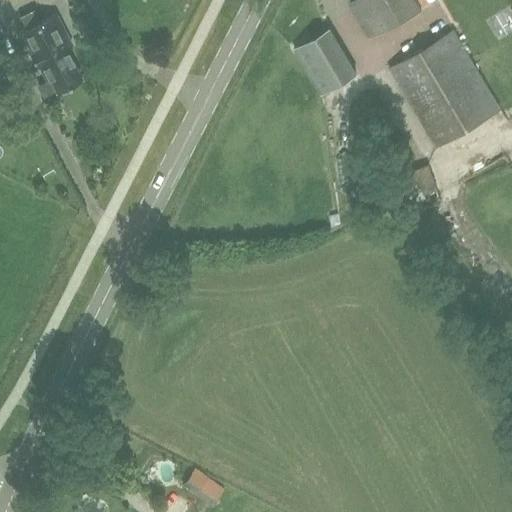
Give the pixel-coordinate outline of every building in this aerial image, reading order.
[(422,9),(416,0),(351,0),(372,38),(373,37),(422,9)] [(57,91),(61,90),(63,93),(72,89),(70,85),(81,79),(65,49),(72,46),(55,13),(23,30),(49,81),(52,80),(57,91)] [(322,94),(357,74),(329,26),(295,46),(322,94)] [(436,147),(500,109),(454,30),(390,68),(436,147)] [(182,485),(212,506),(224,489),(194,468),(182,485)]
